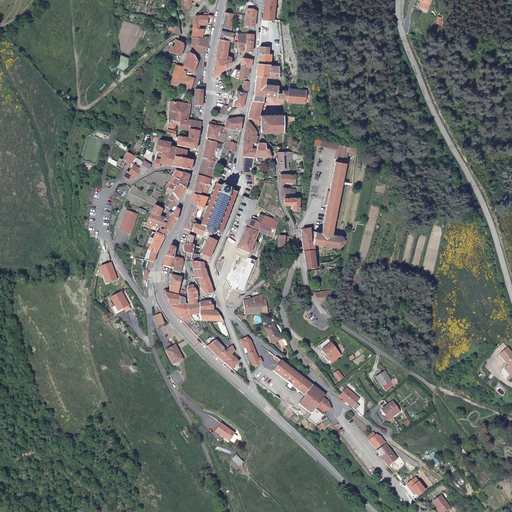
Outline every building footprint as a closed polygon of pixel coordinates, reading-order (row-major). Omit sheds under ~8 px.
[(275,13),(276,0),(265,0),(263,14),(263,19),(278,20),(278,19),(276,18),(276,14),(275,13)] [(255,4),(251,1),(246,1),(246,8),(246,15),(256,16),(257,10),(255,8),(255,4)] [(204,15),(195,15),(192,36),(193,45),(202,55),(204,53),(205,52),(208,50),(210,37),(205,37),(205,28),(200,28),(201,24),(209,24),(209,15),(207,15),(207,12),(204,13),(204,15)] [(233,14),(226,12),(223,29),(226,30),(227,28),(229,28),(231,29),(234,14),(233,14)] [(256,16),(246,15),(245,23),(244,28),(250,29),(251,25),(255,26),(256,16)] [(181,26),(175,25),(174,31),(173,32),(182,34),(181,26)] [(233,41),(235,33),(230,32),(229,32),(222,30),(220,38),(229,40),(233,41)] [(239,33),(238,33),(238,42),(238,48),(239,51),(243,51),(244,44),(244,42),(247,42),(247,39),(247,33),(239,33)] [(226,58),(227,55),(229,40),(220,38),(216,57),(226,58)] [(253,50),(254,39),(247,39),(247,42),(246,44),(245,51),(253,50)] [(177,42),(167,47),(165,50),(169,52),(171,47),(174,48),(177,42)] [(172,53),(174,53),(178,55),(180,50),(183,51),(184,44),(177,42),(174,48),(172,53)] [(305,95),(306,90),(288,88),(288,92),(283,91),(283,93),(279,93),(279,86),(265,84),(266,77),(279,78),(279,65),(270,64),(271,53),(268,53),(268,46),(264,46),(264,44),(261,44),(261,46),(260,46),(259,50),(256,77),(254,94),(252,99),(262,101),(264,95),(278,97),(287,99),(286,100),(305,102),(305,95)] [(194,56),(189,54),(185,66),(197,71),(198,62),(194,56)] [(244,57),(242,57),(241,65),(250,67),(251,67),(251,64),(252,62),(253,59),(252,59),(252,57),(248,56),(244,55),(244,57)] [(225,69),(225,67),(226,58),(216,57),(213,76),(221,71),(225,69)] [(185,68),(176,65),(171,86),(172,86),(178,87),(189,89),(192,89),(195,79),(183,75),(185,68)] [(250,67),(241,65),(240,70),(235,69),(231,75),(239,77),(245,78),(246,75),(249,75),(250,67)] [(242,107),(245,92),(236,91),(233,105),(242,107)] [(262,101),(252,99),(250,109),(260,110),(262,101)] [(190,115),(190,104),(170,103),(168,125),(169,125),(176,126),(177,121),(180,122),(181,114),(190,115)] [(260,110),(250,109),(248,117),(252,117),(252,118),(255,122),(259,122),(259,116),(260,110)] [(188,120),(190,115),(181,114),(180,122),(179,127),(189,129),(191,120),(188,120)] [(284,131),(284,114),(261,114),(261,122),(262,132),(284,131)] [(237,118),(228,120),(226,121),(225,127),(225,129),(227,129),(241,130),(243,118),(237,118)] [(195,121),(191,120),(189,129),(200,131),(202,122),(195,121)] [(245,134),(259,136),(257,134),(256,131),(249,121),(246,124),(245,134)] [(211,125),(210,124),(209,124),(206,137),(207,138),(218,140),(221,127),(211,125)] [(225,127),(221,127),(218,140),(225,142),(227,129),(225,129),(225,127)] [(168,128),(166,134),(174,136),(177,137),(178,131),(176,131),(176,130),(168,128)] [(188,137),(198,139),(200,131),(189,129),(189,133),(188,137)] [(256,143),(259,136),(245,134),(244,141),(253,142),(256,143)] [(177,137),(174,136),(173,139),(178,140),(177,145),(196,149),(198,139),(188,137),(179,136),(178,137),(177,137)] [(355,153),(356,147),(315,138),(314,144),(316,144),(327,146),(337,149),(335,158),(329,190),(327,201),(338,203),(348,151),(355,153)] [(168,153),(170,146),(171,143),(168,143),(165,142),(158,140),(156,151),(162,152),(168,153)] [(220,142),(206,140),(203,157),(217,162),(218,159),(220,153),(222,146),(220,142)] [(244,157),(255,157),(256,150),(254,149),(252,149),(252,146),(253,142),(244,141),(242,157),(244,157)] [(263,157),(272,157),(269,150),(266,150),(265,144),(258,144),(256,150),(255,157),(257,157),(263,157)] [(337,149),(327,146),(326,148),(335,150),(334,158),(335,158),(337,149)] [(187,150),(176,148),(175,154),(175,156),(186,158),(187,150)] [(122,160),(125,162),(131,165),(136,156),(127,151),(122,160)] [(278,154),(279,168),(288,168),(288,158),(288,151),(278,152),(278,154)] [(175,156),(175,154),(168,153),(162,152),(162,153),(161,159),(157,158),(157,159),(161,160),(160,163),(162,164),(170,165),(173,166),(175,156)] [(193,160),(186,158),(175,156),(173,166),(191,170),(193,160)] [(217,162),(203,157),(201,165),(214,168),(215,168),(216,164),(217,162)] [(255,157),(244,157),(242,172),(247,173),(252,174),(255,157)] [(117,164),(122,167),(125,162),(122,160),(120,159),(117,164)] [(151,164),(144,161),(140,169),(146,172),(151,164)] [(133,165),(133,166),(129,172),(129,173),(132,176),(134,177),(140,169),(133,165)] [(214,168),(201,165),(198,176),(212,178),(214,168)] [(123,176),(129,179),(132,176),(129,173),(129,172),(126,170),(123,176)] [(182,173),(175,171),(173,174),(169,182),(170,183),(176,184),(182,173)] [(189,175),(182,173),(176,184),(185,188),(189,175)] [(291,173),(281,173),(281,181),(290,182),(296,182),(296,174),(291,174),(291,173)] [(212,178),(198,176),(197,182),(211,186),(212,185),(210,184),(212,178)] [(211,186),(197,182),(194,192),(208,194),(212,186),(211,186)] [(176,184),(170,183),(168,186),(172,188),(173,186),(175,187),(172,191),(178,200),(185,191),(186,188),(185,188),(176,184)] [(208,205),(202,220),(201,222),(200,224),(204,225),(204,226),(205,227),(206,230),(205,230),(205,231),(206,231),(208,232),(207,233),(208,234),(208,233),(211,234),(211,235),(212,235),(212,234),(214,234),(215,234),(215,233),(216,231),(217,232),(217,231),(222,233),(227,220),(228,221),(228,219),(227,219),(229,215),(230,215),(230,214),(229,214),(231,210),(232,210),(232,209),(231,208),(233,204),(234,204),(234,203),(233,203),(235,199),(236,199),(236,198),(235,198),(237,195),(238,192),(232,189),(232,188),(232,187),(231,187),(230,187),(229,188),(225,187),(225,186),(225,185),(224,184),(223,185),(223,186),(216,184),(208,205)] [(283,187),(282,188),(281,195),(284,195),(284,196),(294,196),(296,189),(289,188),(283,187)] [(178,200),(172,191),(166,203),(165,205),(169,208),(170,208),(171,208),(178,200)] [(197,206),(200,196),(193,194),(190,204),(197,206)] [(209,198),(200,196),(197,206),(194,217),(200,218),(209,198)] [(294,196),(284,196),(284,204),(285,204),(292,203),(292,209),(300,209),(299,196),(294,196)] [(301,237),(307,269),(319,268),(317,252),(315,252),(313,242),(323,244),(330,245),(340,247),(343,244),(345,238),(342,235),(343,230),(333,229),(338,203),(327,201),(322,228),(322,231),(315,230),(315,233),(311,234),(310,228),(301,229),(301,237)] [(194,217),(197,206),(190,204),(187,215),(194,217)] [(161,209),(154,205),(151,213),(158,216),(161,209)] [(179,209),(176,208),(168,220),(163,227),(168,231),(176,219),(179,209)] [(137,213),(126,210),(120,229),(131,233),(137,213)] [(163,227),(168,220),(158,216),(151,213),(147,222),(160,229),(162,229),(163,227)] [(258,221),(265,224),(267,220),(266,216),(261,214),(258,221)] [(193,220),(194,218),(187,216),(183,228),(184,229),(190,231),(192,231),(194,223),(195,221),(193,220)] [(268,235),(271,227),(265,224),(258,221),(252,219),(250,218),(246,227),(245,227),(237,247),(250,253),(254,244),(256,245),(257,242),(255,241),(259,232),(265,234),(268,235)] [(200,225),(194,223),(192,231),(195,233),(200,235),(204,236),(205,231),(205,230),(206,230),(205,227),(204,226),(204,225),(200,224),(200,225)] [(165,236),(168,231),(163,227),(162,229),(160,229),(158,233),(165,236)] [(157,253),(165,236),(158,233),(156,232),(152,240),(151,239),(149,242),(151,243),(148,250),(150,251),(157,253)] [(208,237),(207,240),(201,255),(199,260),(203,261),(203,260),(209,261),(217,241),(208,237)] [(192,244),(186,242),(185,242),(184,248),(185,251),(192,253),(193,252),(194,244),(193,244),(192,244)] [(176,248),(170,245),(165,255),(174,257),(176,248)] [(154,261),(157,253),(150,251),(147,260),(149,260),(154,261)] [(193,252),(192,253),(192,257),(191,259),(199,260),(201,255),(193,252)] [(174,257),(165,255),(163,264),(165,265),(174,267),(176,257),(174,257)] [(183,261),(182,258),(176,257),(174,267),(173,269),(181,271),(183,261)] [(192,262),(193,269),(205,269),(204,263),(202,262),(194,261),(192,262)] [(111,262),(100,266),(103,274),(107,276),(109,282),(117,279),(111,262)] [(193,269),(194,278),(208,277),(206,269),(205,269),(193,269)] [(173,274),(172,280),(171,281),(171,283),(169,291),(178,293),(181,277),(180,276),(173,274)] [(208,277),(194,278),(194,280),(199,280),(200,287),(203,287),(212,286),(208,277)] [(197,291),(195,287),(190,288),(190,285),(187,285),(187,289),(187,295),(188,297),(188,303),(197,303),(197,298),(198,298),(197,291)] [(169,291),(165,290),(163,289),(170,305),(185,303),(185,297),(169,293),(169,291)] [(119,310),(126,306),(129,304),(122,291),(111,297),(116,305),(119,310)] [(314,293),(320,303),(330,302),(328,291),(314,293)] [(263,300),(263,298),(261,294),(254,296),(255,303),(263,300)] [(245,298),(243,300),(244,307),(245,313),(268,312),(266,298),(263,298),(263,300),(255,303),(254,296),(248,298),(247,297),(245,298)] [(211,301),(199,302),(200,310),(211,310),(211,301)] [(199,302),(197,303),(188,303),(189,314),(190,314),(200,313),(200,310),(199,302)] [(189,314),(188,303),(185,303),(170,305),(181,318),(191,329),(195,323),(190,314),(189,314)] [(127,308),(126,306),(119,310),(116,305),(112,307),(116,314),(127,308)] [(200,313),(201,321),(208,320),(215,320),(214,311),(214,310),(211,310),(200,310),(200,313)] [(214,311),(215,320),(223,321),(218,312),(214,311)] [(161,313),(153,315),(157,326),(164,323),(161,313)] [(195,323),(191,329),(197,335),(202,330),(197,321),(195,323)] [(272,322),(264,327),(268,334),(268,335),(272,342),(277,339),(281,347),(285,344),(284,343),(287,342),(284,338),(282,339),(272,322)] [(251,341),(247,337),(240,340),(243,347),(246,347),(251,361),(253,366),(262,362),(260,357),(258,358),(251,341)] [(322,349),(331,342),(328,337),(319,345),(322,349)] [(217,340),(207,346),(217,355),(226,349),(217,340)] [(322,349),(332,361),(341,354),(331,342),(322,349)] [(175,345),(165,350),(171,363),(181,358),(175,345)] [(226,349),(217,355),(234,371),(236,370),(236,368),(234,366),(239,360),(232,354),(235,351),(232,345),(226,349)] [(511,372),(511,354),(508,349),(499,356),(508,366),(508,370),(511,372)] [(280,360),(275,366),(272,371),(304,395),(298,404),(311,413),(324,397),(326,394),(324,393),(280,360)] [(386,369),(377,375),(386,389),(400,380),(397,376),(392,379),(386,369)] [(176,370),(168,375),(175,385),(183,380),(176,370)] [(338,370),(334,373),(340,380),(343,377),(338,370)] [(357,396),(347,387),(340,395),(353,406),(358,401),(355,398),(357,396)] [(325,413),(325,410),(332,408),(329,400),(324,397),(311,413),(308,418),(317,425),(325,413)] [(393,416),(400,411),(394,402),(382,410),(389,419),(390,419),(393,416)] [(224,434),(229,437),(234,428),(220,419),(215,428),(224,434)] [(326,419),(318,426),(321,430),(329,423),(326,419)] [(373,431),(366,436),(376,449),(385,442),(381,437),(379,438),(373,431)] [(377,450),(383,459),(393,452),(385,443),(377,450)] [(237,450),(232,454),(238,462),(243,458),(237,450)] [(383,459),(388,465),(397,457),(393,452),(383,459)] [(444,511),(450,509),(441,496),(432,502),(438,511),(444,511)]
